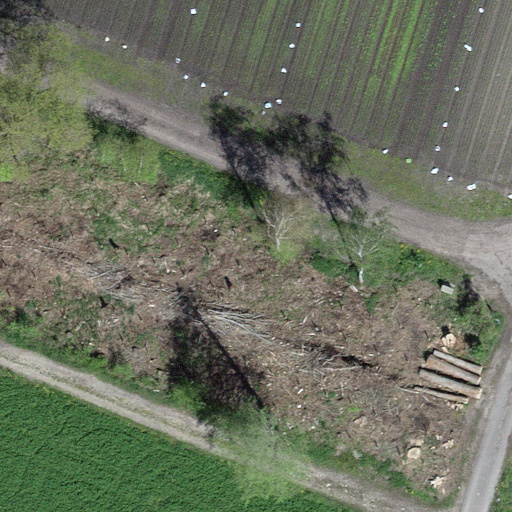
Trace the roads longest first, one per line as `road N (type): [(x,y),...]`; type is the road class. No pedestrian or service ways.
road 1 (track): [(511,261),(0,58)]
road 2 (track): [(479,511),(511,379)]
